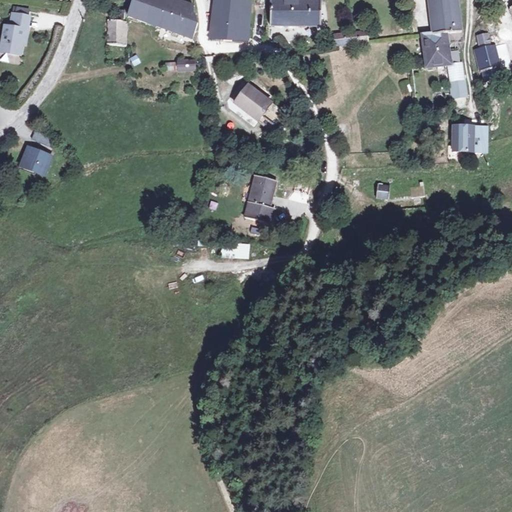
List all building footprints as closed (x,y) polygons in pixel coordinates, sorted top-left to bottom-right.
[(192,39),(193,39),(198,25),(195,23),(195,16),(193,15),(194,6),(175,0),(134,0),(129,18),(192,39)] [(215,0),(211,38),(248,40),(250,0),(215,0)] [(270,1),(270,26),(323,25),(322,0),(307,0),(301,0),(300,0),(279,0),(279,1),(270,1)] [(425,54),(451,51),(451,41),(463,41),(458,0),(428,0),(433,34),(423,35),(425,54)] [(115,21),(107,20),(107,46),(126,45),(126,21),(124,21),(124,10),(116,10),(115,21)] [(30,20),(14,17),(11,30),(5,29),(0,54),(20,58),(25,33),(27,34),(30,20)] [(396,20),(383,19),(382,30),(395,31),(396,20)] [(351,33),(352,43),(369,40),(367,31),(351,33)] [(334,36),(336,45),(352,43),(351,33),(334,36)] [(484,49),(474,51),(482,82),(499,78),(499,68),(495,47),(484,49)] [(451,54),(451,51),(425,54),(427,68),(449,65),(452,80),(450,80),(453,98),(466,97),(464,80),(462,80),(461,65),(459,65),(458,54),(451,54)] [(195,71),(195,60),(178,61),(178,62),(165,62),(165,71),(195,71)] [(400,81),(402,93),(410,92),(409,80),(400,81)] [(284,116),(248,88),(234,105),(246,114),(249,111),(261,120),(259,122),(271,132),(284,116)] [(488,142),(489,129),(453,128),(452,153),(485,154),(488,142)] [(34,131),(30,141),(53,149),(56,139),(34,131)] [(52,159),(31,149),(24,163),(46,173),(52,159)] [(362,166),(362,155),(351,156),(352,166),(362,166)] [(247,199),(244,214),(272,221),(277,208),(272,205),(277,184),(254,178),(251,186),(254,187),(251,199),(247,199)] [(391,188),(377,186),(375,200),(389,202),(391,188)] [(221,243),(220,259),(249,260),(250,245),(221,243)]
